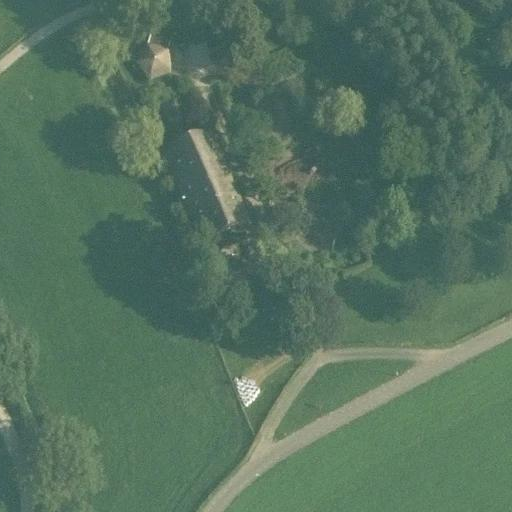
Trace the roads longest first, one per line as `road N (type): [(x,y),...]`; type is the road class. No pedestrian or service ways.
road 1 (tertiary): [(213,511),(271,459),(511,331)]
road 2 (track): [(130,0),(41,37),(0,75)]
road 3 (unknown): [(0,381),(31,453),(35,511)]
